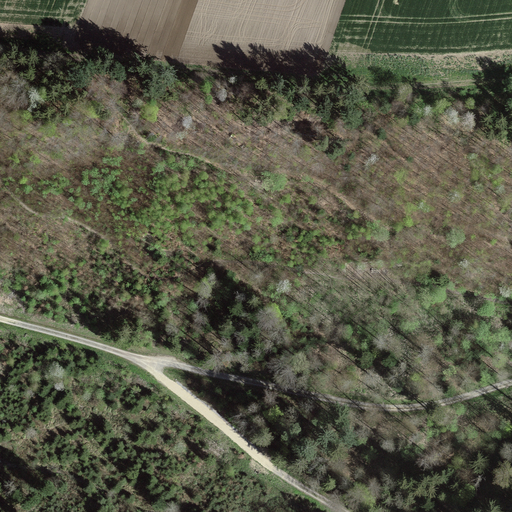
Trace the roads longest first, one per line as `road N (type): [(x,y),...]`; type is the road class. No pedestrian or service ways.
road 1 (track): [(74,61),(146,144),(231,176),(315,182),(385,227),(511,238)]
road 2 (track): [(446,401),(363,408),(0,319)]
road 3 (track): [(511,90),(316,88),(74,61)]
road 4 (track): [(337,508),(281,474),(145,359)]
road 5 (track): [(360,282),(414,282),(511,300)]
